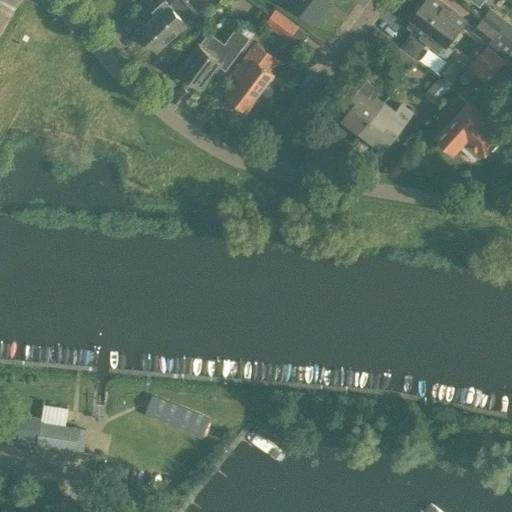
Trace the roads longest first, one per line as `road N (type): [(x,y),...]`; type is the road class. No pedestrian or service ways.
road 1 (residential): [(258,168),(151,104),(51,0)]
road 2 (residential): [(511,213),(258,168)]
road 3 (residential): [(258,168),(381,0)]
